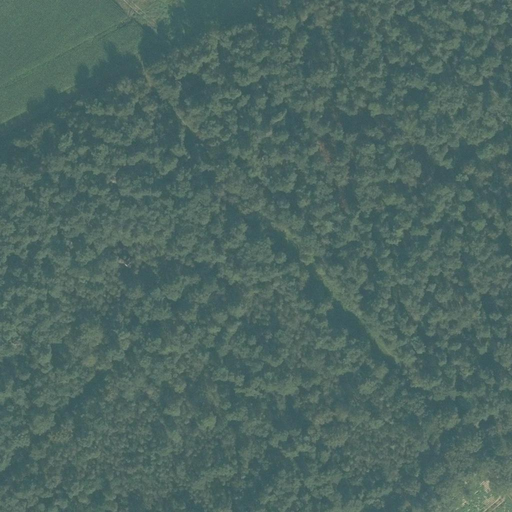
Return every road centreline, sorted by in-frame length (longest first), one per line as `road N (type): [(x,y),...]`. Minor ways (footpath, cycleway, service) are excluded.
road 1 (track): [(511,125),(464,150),(307,267),(260,218),(0,472)]
road 2 (track): [(0,133),(253,0)]
road 3 (track): [(307,267),(473,452)]
road 4 (track): [(473,452),(369,511)]
